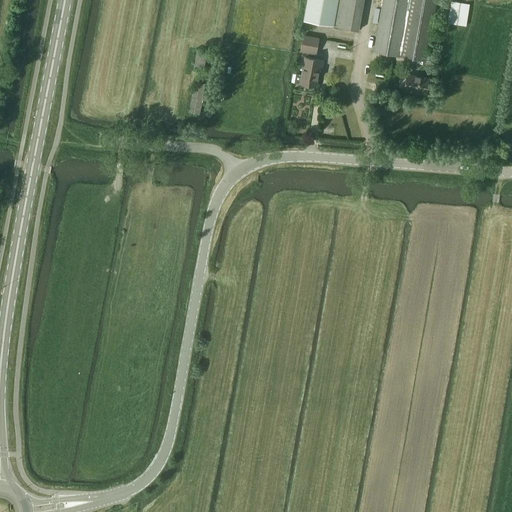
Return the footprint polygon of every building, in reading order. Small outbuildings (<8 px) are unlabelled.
[(306,0),(303,20),(334,26),(338,0),(306,0)] [(339,0),(334,26),(358,30),(363,0),(339,0)] [(436,0),(382,0),(373,52),(426,61),(436,0)] [(452,2),(448,22),(465,25),(469,5),(452,2)] [(316,54),(319,38),(303,35),(300,51),(316,54)] [(207,52),(197,50),(194,67),(204,69),(207,52)] [(314,87),(314,86),(315,86),(319,67),(321,68),(323,60),(305,57),(302,74),(296,73),(294,82),(300,83),(300,84),(307,85),(307,86),(307,87),(308,87),(308,88),(309,89),(310,89),(311,89),(312,89),(313,88),(313,87),(314,87)] [(429,78),(407,74),(404,89),(426,93),(429,78)] [(189,112),(199,114),(205,84),(195,82),(189,112)]
